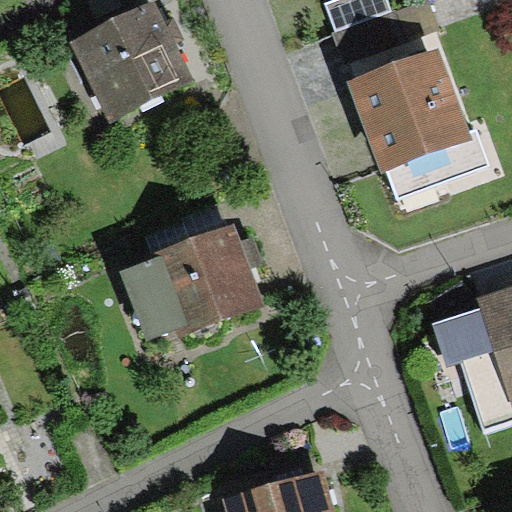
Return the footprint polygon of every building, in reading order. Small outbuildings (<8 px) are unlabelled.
[(430,0),(420,0),(334,33),(346,66),(441,29),(430,0)] [(149,11),(79,47),(115,116),(184,80),(149,11)] [(382,174),(390,171),(400,200),(495,166),(480,127),(471,130),(441,48),(348,82),(382,174)] [(150,259),(122,270),(149,340),(177,329),(181,340),(270,306),(237,218),(147,252),(150,259)] [(484,310),(511,401),(511,289),(480,299),(484,310)] [(511,401),(484,310),(436,326),(449,367),(461,363),(484,432),(511,422),(511,401)] [(212,497),(216,511),(324,511),(312,468),(212,497)]
